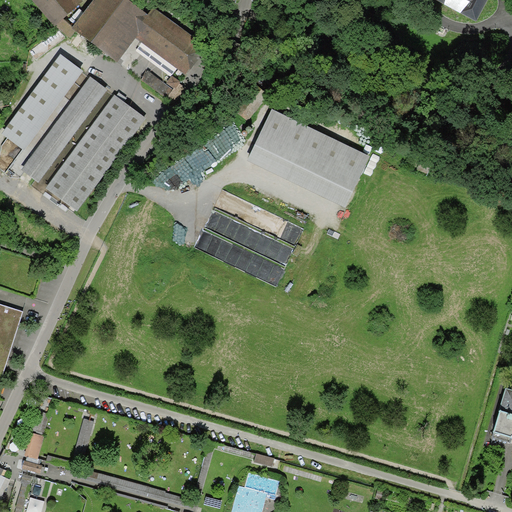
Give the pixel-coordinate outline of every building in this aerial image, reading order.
[(32,0),(57,29),(77,9),(83,4),(79,0),(32,0)] [(136,39),(187,76),(202,53),(207,46),(188,33),(154,8),(148,15),(127,0),(93,0),(84,12),(77,9),(57,29),(70,38),(75,31),(117,64),(136,39)] [(437,0),(481,21),(493,0),(437,0)] [(24,150),(82,71),(61,55),(3,133),(24,150)] [(182,83),(172,76),(166,84),(147,71),(141,80),(162,95),(170,100),(182,83)] [(38,183),(107,90),(90,78),(22,170),(38,183)] [(145,119),(114,96),(46,189),(77,211),(145,119)] [(273,110),(246,164),(344,212),(370,158),(273,110)] [(22,313),(0,305),(0,378),(1,379),(22,313)] [(511,390),(504,388),(491,436),(511,441),(511,390)] [(72,460),(82,463),(94,422),(84,419),(72,460)] [(45,436),(30,433),(25,456),(39,460),(45,436)] [(194,500),(91,470),(90,477),(198,507),(216,443),(201,439),(198,451),(207,454),(194,500)] [(275,459),(256,454),(253,463),(272,468),(275,459)] [(48,465),(24,459),(22,468),(46,474),(48,465)] [(0,467),(0,511),(12,472),(0,467)] [(22,511),(32,477),(24,475),(14,511),(178,511),(176,511),(175,511),(22,511)] [(387,491),(379,489),(376,499),(384,501),(387,491)] [(43,511),(46,502),(30,498),(26,511),(43,511)]
